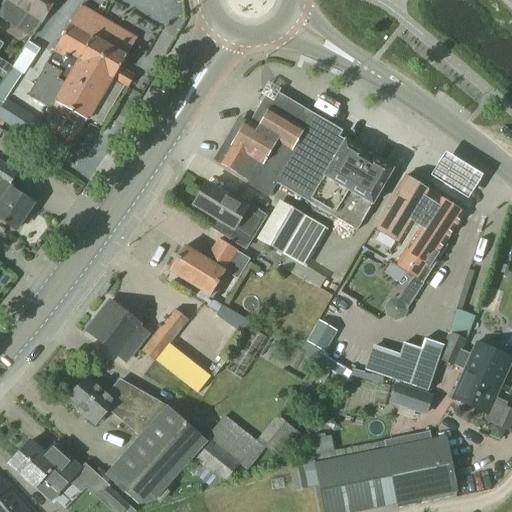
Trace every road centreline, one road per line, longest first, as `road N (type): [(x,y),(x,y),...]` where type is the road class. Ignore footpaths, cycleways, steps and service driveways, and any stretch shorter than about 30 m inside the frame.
road 1 (tertiary): [(52,294),(225,31)]
road 2 (secondary): [(511,174),(425,107),(285,20)]
